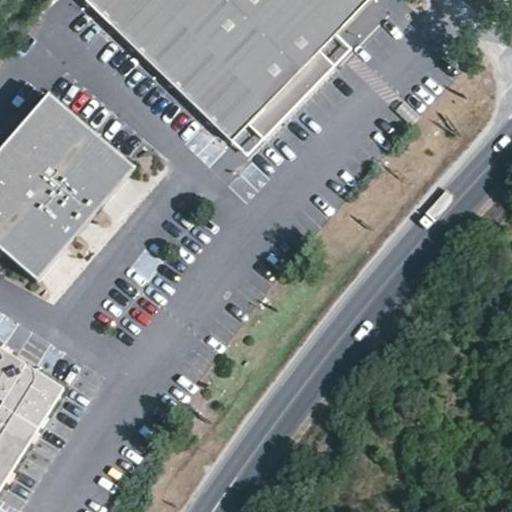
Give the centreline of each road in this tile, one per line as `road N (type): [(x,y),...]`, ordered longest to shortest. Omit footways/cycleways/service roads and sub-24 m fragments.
road 1 (primary): [(289,409),(511,149)]
road 2 (primary): [(289,409),(198,511)]
